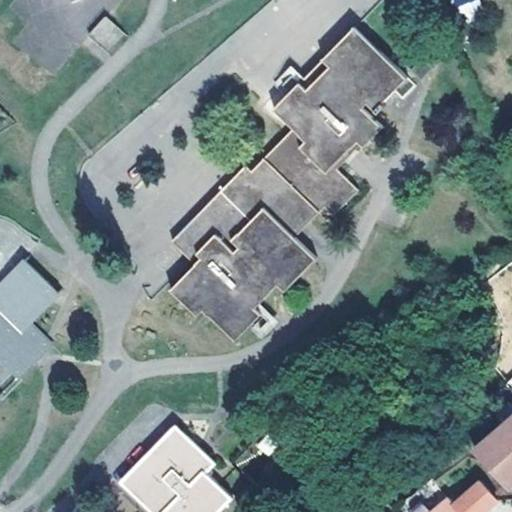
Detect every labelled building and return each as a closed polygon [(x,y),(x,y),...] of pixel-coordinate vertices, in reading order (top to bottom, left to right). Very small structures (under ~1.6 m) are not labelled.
[(455,0),(464,21),(485,13),(479,0),(455,0)] [(293,229),(320,199),(334,212),(358,185),(333,161),(356,138),(362,143),(380,124),(360,104),(365,99),(377,108),(383,101),(380,97),(407,70),(362,26),(353,18),(274,103),(293,123),(251,165),(245,161),(174,236),(192,255),(199,249),(202,252),(170,284),(197,310),(203,305),(234,335),(261,309),(255,303),(277,281),(285,287),(317,254),(293,229)] [(105,54),(124,36),(107,20),(89,37),(105,54)] [(24,258),(0,282),(0,381),(12,369),(18,376),(33,359),(29,353),(46,335),(31,320),(59,293),(24,258)] [(51,342),(46,335),(29,353),(33,359),(51,342)] [(18,376),(12,369),(0,381),(0,397),(20,378),(18,376)] [(511,475),(511,414),(476,446),(506,481),(511,475)] [(213,455),(176,416),(117,471),(153,509),(151,511),(152,511),(203,511),(226,491),(202,464),(213,455)] [(453,505),(459,511),(482,511),(496,501),(479,482),(453,505)] [(459,511),(453,505),(448,499),(433,511),(459,511)]
